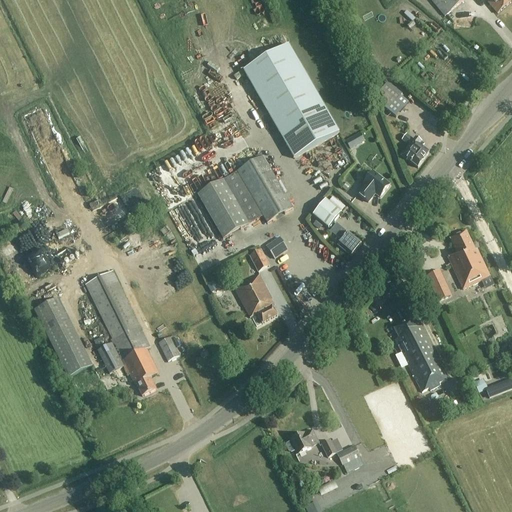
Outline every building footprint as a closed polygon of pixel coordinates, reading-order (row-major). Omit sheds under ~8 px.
[(511,0),(430,0),(444,17),(464,0),(485,0),(498,14),(511,2),(511,0)] [(253,34),(245,38),(250,48),(257,44),(253,34)] [(340,134),(289,46),(243,72),(294,161),(340,134)] [(412,63),(409,51),(400,53),(403,65),(412,63)] [(471,92),(479,84),(472,76),(464,84),(471,92)] [(379,96),(383,100),(380,104),(389,111),(392,107),(398,99),(402,95),(388,84),(379,96)] [(392,107),(389,111),(397,118),(406,106),(398,99),(392,107)] [(423,162),(429,154),(419,147),(421,144),(414,139),(413,141),(406,136),(401,142),(409,147),(401,158),(407,163),(408,161),(418,169),(423,162)] [(263,158),(197,196),(223,240),(263,217),(267,224),(293,210),(263,158)] [(363,186),(356,195),(368,205),(375,196),(380,200),(391,186),(373,172),(362,186),(363,186)] [(333,198),(328,204),(340,213),(345,207),(333,198)] [(326,201),(313,217),(314,218),(329,230),(341,214),(340,213),(328,204),(326,201)] [(317,222),(313,226),(320,231),(324,227),(317,222)] [(336,225),(330,233),(342,242),(339,246),(337,248),(350,259),(352,256),(361,245),(348,235),(336,225)] [(82,226),(60,236),(68,254),(90,243),(82,226)] [(466,233),(450,241),(457,254),(448,258),(463,291),(490,278),(477,250),(475,251),(466,233)] [(40,235),(10,247),(15,259),(45,248),(40,235)] [(287,250),(279,239),(266,249),(274,260),(287,250)] [(209,244),(203,248),(207,255),(214,251),(209,244)] [(322,246),(317,248),(321,256),(326,254),(322,246)] [(22,268),(30,283),(67,263),(60,249),(22,268)] [(251,259),(259,275),(270,269),(261,253),(251,259)] [(149,270),(146,275),(156,281),(159,275),(149,270)] [(113,273),(85,286),(112,342),(140,328),(113,273)] [(451,298),(440,273),(427,278),(432,289),(428,290),(432,299),(436,297),(439,303),(451,298)] [(186,286),(196,281),(194,277),(184,282),(186,286)] [(259,277),(233,292),(249,319),(251,318),(257,315),(262,325),(278,317),(268,300),(271,299),(259,277)] [(76,292),(50,301),(71,362),(88,356),(92,367),(101,364),(76,292)] [(151,306),(165,304),(164,293),(150,295),(151,306)] [(418,330),(414,320),(394,330),(399,339),(395,341),(421,393),(449,381),(422,328),(418,330)] [(150,349),(140,328),(112,342),(123,363),(124,362),(135,386),(136,385),(142,398),(156,391),(150,379),(158,375),(146,351),(150,349)] [(188,331),(196,352),(205,349),(197,328),(188,331)] [(171,340),(162,344),(159,346),(169,364),(180,359),(171,340)] [(97,352),(110,376),(125,368),(112,344),(97,352)] [(511,380),(486,391),(490,401),(511,392),(511,380)] [(287,445),(286,448),(288,453),(291,454),(296,452),(298,457),(312,450),(311,448),(319,444),(313,432),(305,436),(305,435),(291,442),(291,443),(287,445)] [(340,436),(332,440),(338,453),(347,449),(340,436)] [(321,447),(327,461),(337,456),(331,443),(321,447)] [(337,457),(342,468),(343,468),(345,470),(361,462),(360,460),(354,448),(337,457)] [(364,467),(360,460),(361,462),(345,470),(347,475),(364,467)]
